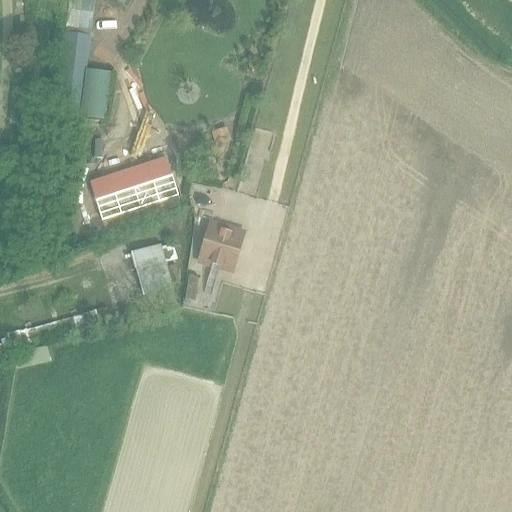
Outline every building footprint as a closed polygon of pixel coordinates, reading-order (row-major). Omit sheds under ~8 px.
[(69,0),(66,29),(91,32),(94,0),(69,0)] [(64,35),(53,116),(77,120),(88,38),(64,35)] [(225,128),(212,133),(216,144),(229,139),(225,128)] [(208,225),(198,261),(233,272),(244,236),(208,225)] [(172,244),(161,247),(165,262),(177,259),(172,244)] [(161,246),(130,255),(143,299),(173,290),(172,285),(166,266),(165,262),(161,247),(161,246)] [(188,277),(185,301),(195,302),(198,278),(188,277)] [(105,311),(4,336),(6,341),(8,349),(108,324),(105,311)] [(6,341),(0,342),(0,365),(11,363),(8,349),(6,341)]
